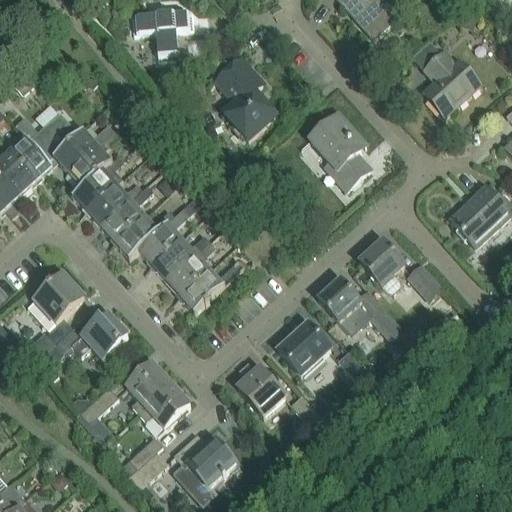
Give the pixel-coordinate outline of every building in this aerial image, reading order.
[(334,0),(375,45),(406,18),(397,7),(398,6),(395,2),(393,3),(390,0),(334,0)] [(172,8),(158,9),(158,20),(133,23),(135,40),(157,38),(159,66),(179,64),(177,36),(193,35),(192,18),(173,19),(172,8)] [(456,71),(445,58),(425,76),(439,93),(428,103),(424,98),(424,99),(445,123),(481,91),(459,68),(456,71)] [(249,146),(277,120),(255,97),(264,89),(241,64),(216,87),(234,107),(223,118),(249,146)] [(49,168),(55,163),(80,140),(79,139),(60,118),(39,138),(25,123),(15,132),(21,138),(49,168)] [(326,173),(347,196),(371,175),(358,160),(362,156),(354,148),(359,144),(339,120),(310,146),(331,169),(326,173)] [(68,179),(111,140),(117,136),(110,129),(92,145),(84,136),(85,136),(84,135),(79,139),(80,140),(55,163),(68,179)] [(75,203),(113,168),(104,158),(122,142),(117,136),(111,140),(68,179),(77,188),(70,194),(71,198),(73,202),(72,202),(73,203),(74,203),(75,203)] [(54,173),(49,168),(21,138),(14,143),(19,148),(9,157),(37,187),(52,174),(53,174),(54,173)] [(0,178),(21,201),(37,187),(9,157),(2,164),(0,162),(0,178)] [(87,217),(117,191),(109,181),(123,169),(119,163),(113,168),(75,203),(87,217)] [(165,197),(175,190),(165,175),(154,183),(165,197)] [(21,201),(0,178),(0,208),(6,215),(5,216),(12,223),(19,217),(12,210),(21,201)] [(101,233),(137,201),(131,194),(125,200),(117,191),(87,217),(101,233)] [(475,253),(511,220),(487,194),(475,204),(476,206),(470,212),(468,210),(451,226),(475,253)] [(116,249),(145,222),(137,213),(149,202),(143,195),(137,201),(101,233),(116,249)] [(152,271),(183,245),(174,235),(189,221),(183,215),(174,223),(138,255),(139,257),(152,271)] [(138,255),(174,223),(168,217),(153,231),(145,222),(116,249),(129,264),(129,265),(139,257),(138,255)] [(167,287),(211,248),(205,241),(190,254),(183,245),(152,271),(167,287)] [(360,268),(382,292),(385,295),(389,297),(393,298),(399,293),(400,288),(398,284),(395,280),(405,272),(383,247),(360,268)] [(181,303),(211,276),(202,267),(216,254),(211,248),(167,287),(181,303)] [(209,307),(245,273),(239,267),(219,285),(211,276),(181,303),(195,318),(193,320),(194,320),(205,310),(206,312),(210,308),(209,307)] [(422,272),(410,283),(430,306),(442,295),(422,272)] [(85,305),(63,281),(52,291),(51,290),(48,293),(48,294),(28,313),(50,336),(85,305)] [(368,316),(362,310),(341,286),(339,287),(337,286),(329,293),(330,296),(322,302),(320,300),(319,300),(322,303),(319,305),(340,330),(351,320),(356,322),(364,314),(367,317),(368,316)] [(404,337),(380,310),(368,321),(392,347),(404,337)] [(73,352),(82,362),(92,353),(103,365),(128,342),(108,320),(73,352)] [(331,355),(308,330),(304,334),(303,332),(302,333),(305,336),(299,341),(298,340),(279,357),(301,382),(331,355)] [(29,374),(34,369),(55,350),(56,350),(45,338),(18,362),(29,374)] [(65,361),(55,350),(34,369),(52,389),(59,382),(51,373),(65,361)] [(349,358),(339,368),(366,397),(376,388),(349,358)] [(132,412),(140,420),(172,391),(153,369),(127,393),(138,406),(132,412)] [(286,403),(269,384),(267,387),(262,381),(264,379),(264,380),(265,379),(260,374),(256,378),(251,372),(244,378),(242,377),(241,378),(248,385),(238,394),(264,423),(286,403)] [(191,411),(172,391),(140,420),(146,428),(153,422),(165,435),(191,411)] [(80,420),(90,430),(119,404),(110,393),(80,420)] [(309,431),(320,421),(302,401),(291,411),(309,431)] [(341,418),(330,429),(340,439),(351,429),(341,418)] [(138,475),(157,458),(163,452),(155,443),(129,466),(138,475)] [(237,469),(215,445),(208,452),(204,455),(195,444),(174,462),(182,470),(173,479),(174,480),(175,479),(203,510),(215,499),(210,493),(222,482),(224,484),(226,482),(225,480),(237,469)] [(168,470),(157,458),(138,475),(129,483),(140,496),(168,470)] [(0,499),(9,491),(0,481),(0,499)] [(0,511),(21,511),(25,509),(9,491),(0,499),(0,511)]
